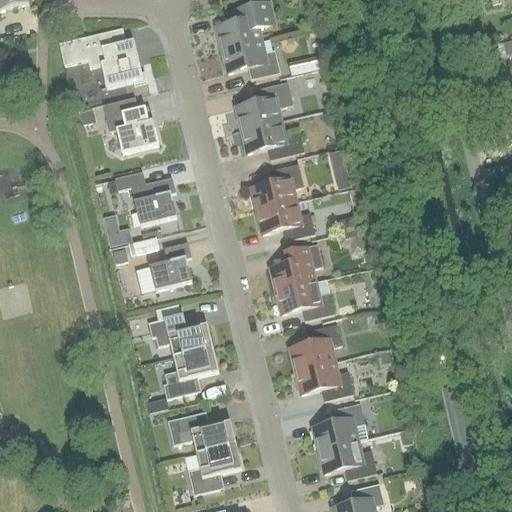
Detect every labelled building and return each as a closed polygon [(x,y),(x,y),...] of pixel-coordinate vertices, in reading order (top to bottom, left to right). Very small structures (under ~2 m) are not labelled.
[(0,0),(0,43),(1,43),(0,40),(0,14),(29,7),(26,0),(0,0)] [(258,32),(269,29),(276,28),(271,5),(234,14),(237,25),(216,30),(222,54),(261,44),(258,32)] [(122,32),(98,38),(58,47),(64,69),(87,63),(89,71),(101,68),(106,91),(133,85),(134,88),(146,85),(144,75),(141,76),(134,44),(126,46),(122,32)] [(264,57),(261,44),(222,54),(227,77),(248,72),(250,84),(280,77),(275,54),(264,57)] [(241,134),(281,124),(278,112),(293,108),(288,86),(253,94),(256,105),(235,110),(241,134)] [(149,110),(138,113),(135,101),(102,109),(108,135),(116,133),(122,157),(159,148),(149,110)] [(284,137),(281,124),(241,134),(247,157),(267,152),(270,164),(304,156),(299,133),(284,137)] [(331,154),(342,190),(354,187),(343,151),(331,154)] [(256,215),(296,205),(293,193),(303,191),(298,168),(268,175),(271,186),(251,191),(256,215)] [(171,198),(175,197),(172,181),(145,188),(142,176),(115,182),(118,195),(131,192),(140,230),(176,221),(171,198)] [(299,220),(296,205),(256,215),(262,238),(283,233),(285,245),(315,238),(310,217),(299,220)] [(186,262),(191,261),(187,246),(163,252),(167,266),(149,270),(155,295),(192,286),(186,262)] [(276,295),(315,286),(312,273),(323,271),(317,248),(288,255),(291,267),(270,272),(276,295)] [(318,300),(315,286),(276,295),(281,319),(302,314),(305,325),(334,318),(329,297),(318,300)] [(182,319),(148,327),(151,341),(155,341),(158,350),(170,348),(173,361),(213,352),(207,328),(186,333),(182,319)] [(295,375),(334,366),(331,352),(342,349),(337,328),(307,335),(310,347),(289,352),(295,375)] [(213,352),(173,361),(176,375),(164,378),(167,388),(163,389),(166,403),(196,396),(193,382),(218,376),(213,352)] [(337,378),(334,366),(295,375),(301,399),(321,394),(324,405),(353,398),(348,376),(337,378)] [(318,454),(358,445),(354,431),(365,428),(360,407),(330,414),(333,426),(312,431),(318,454)] [(193,444),(196,458),(236,449),(230,425),(205,431),(201,417),(168,425),(174,449),(193,444)] [(361,457),(358,445),(318,454),(324,478),(344,473),(347,485),(377,477),(371,455),(361,457)] [(242,473),(236,449),(196,458),(199,472),(187,475),(193,499),(219,493),(216,479),(242,473)] [(332,511),(331,511),(373,511),(384,508),(379,488),(349,495),(352,506),(332,511)]
